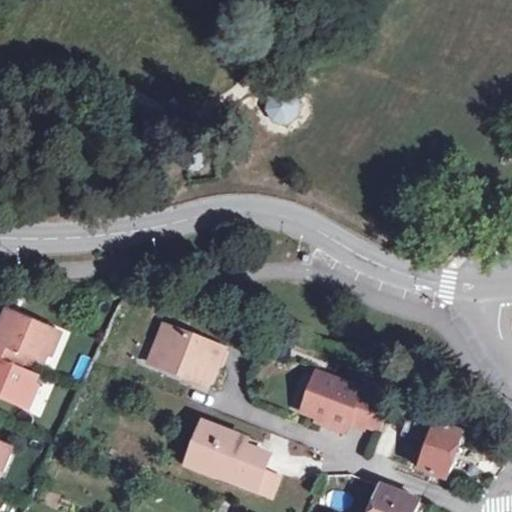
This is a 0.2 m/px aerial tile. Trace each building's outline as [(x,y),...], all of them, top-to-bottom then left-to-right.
[(277,93),(266,99),(263,112),(270,123),(282,126),(293,119),(296,107),(290,96),(277,93)] [(0,357),(21,366),(24,359),(33,363),(42,367),(49,350),(43,347),(49,333),(8,316),(1,333),(4,334),(2,339),(0,338),(0,357)] [(162,331),(156,347),(148,366),(177,378),(179,374),(207,385),(220,355),(162,331)] [(55,336),(49,333),(43,347),(49,350),(55,336)] [(148,366),(156,347),(148,345),(140,363),(148,366)] [(21,366),(0,357),(0,401),(17,409),(23,395),(29,398),(36,381),(28,377),(18,373),(21,366)] [(33,363),(24,359),(21,366),(31,370),(33,363)] [(31,370),(21,366),(18,373),(28,377),(31,370)] [(312,369),(295,412),(343,431),(347,421),(375,432),(384,410),(355,398),(359,388),(312,369)] [(29,398),(23,395),(17,409),(23,412),(29,398)] [(422,469),(448,479),(465,434),(438,425),(422,469)] [(221,482),(259,496),(266,476),(271,461),(245,451),(247,445),(202,429),(189,464),(223,477),(221,482)] [(280,481),(266,476),(259,496),(271,501),(280,481)] [(381,485),(371,511),(416,511),(420,501),(381,485)]
